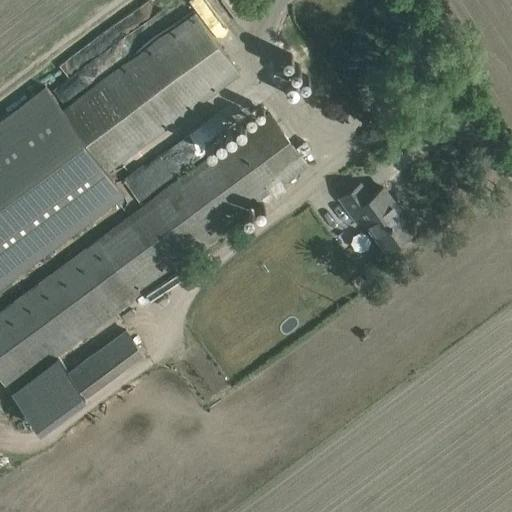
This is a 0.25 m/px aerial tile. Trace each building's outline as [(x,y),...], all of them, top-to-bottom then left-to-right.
[(193,0),(204,16),(224,3),(221,0),(193,0)] [(0,286),(124,195),(105,170),(239,71),(196,13),(66,108),(53,91),(44,87),(0,118),(0,286)] [(269,113),(0,314),(0,369),(15,390),(241,222),(239,218),(271,193),(276,199),(287,190),(282,184),(307,164),(269,113)] [(369,196),(360,184),(340,198),(357,220),(362,217),(385,249),(413,229),(383,187),(369,196)] [(73,372),(89,394),(146,354),(129,331),(73,372)]
